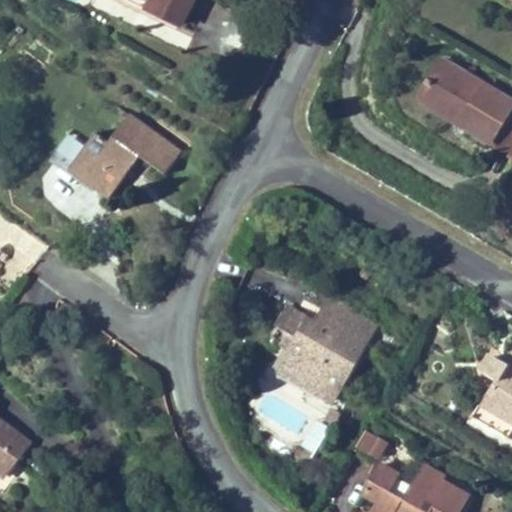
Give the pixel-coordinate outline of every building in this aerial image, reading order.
[(129,0),(117,0),(178,30),(181,25),(129,0)] [(129,0),(181,25),(182,26),(194,0),(129,0)] [(511,118),(508,116),(511,109),(511,101),(442,61),(424,92),(466,116),(460,126),(511,155),(511,118)] [(424,92),(419,102),(460,126),(466,116),(424,92)] [(166,148),(170,143),(130,114),(110,142),(97,133),(70,169),(110,199),(127,176),(122,173),(137,153),(166,175),(179,157),(166,148)] [(166,148),(179,157),(182,152),(170,143),(166,148)] [(341,320),(372,339),(380,324),(331,295),(315,323),(323,328),(320,333),(330,338),(341,320)] [(314,381),(309,390),(329,402),(337,388),(341,391),(372,339),(341,320),(330,338),(320,333),(323,328),(315,323),(307,318),(289,349),(303,357),(295,369),(314,381)] [(309,390),(314,381),(295,369),(303,357),(289,349),(276,371),(309,390)] [(511,356),(508,365),(495,357),(491,357),(489,358),(487,359),(481,370),(499,381),(485,407),(511,423),(511,356)] [(509,439),(511,433),(511,423),(485,407),(480,405),(473,418),(509,439)] [(0,469),(9,476),(33,445),(0,419),(0,469)] [(366,430),(359,442),(372,449),(378,437),(366,430)] [(459,511),(469,495),(441,480),(444,476),(425,465),(406,500),(389,490),(398,474),(380,464),(364,494),(380,503),(375,511),(376,511),(459,511)]
